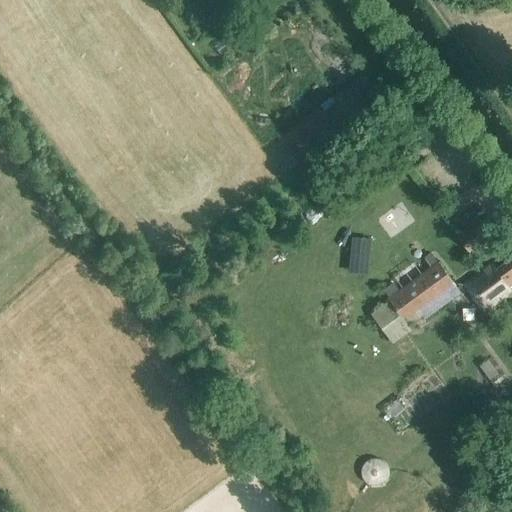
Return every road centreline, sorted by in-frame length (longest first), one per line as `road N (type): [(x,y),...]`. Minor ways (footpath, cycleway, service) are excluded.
road 1 (track): [(363,0),(511,199)]
road 2 (track): [(425,0),(511,115)]
